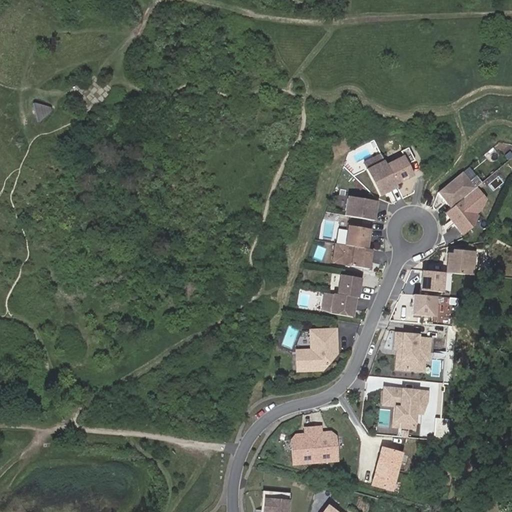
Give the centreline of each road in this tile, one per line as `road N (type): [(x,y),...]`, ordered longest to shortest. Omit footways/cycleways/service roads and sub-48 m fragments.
road 1 (track): [(0,318),(8,315),(35,338),(75,427),(197,442),(194,484),(177,511)]
road 2 (residential): [(403,246),(342,387),(255,429),(237,470),(234,511)]
road 3 (track): [(511,13),(335,22),(182,0)]
